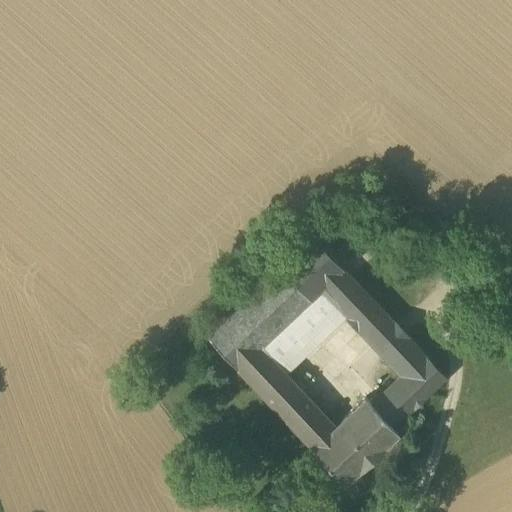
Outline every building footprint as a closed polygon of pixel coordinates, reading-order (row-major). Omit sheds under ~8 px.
[(366,192),(387,214),(409,193),(387,171),(366,192)] [(206,336),(236,369),(259,347),(320,290),(344,316),(371,345),(383,357),(406,336),(394,323),(312,236),(206,336)] [(320,290),(259,347),(283,373),(344,316),(320,290)] [(446,378),(406,336),(383,357),(401,377),(371,405),(393,428),(446,378)] [(333,426),(283,373),(259,347),(236,369),(309,448),(333,426)] [(309,448),(343,484),(398,433),(393,428),(371,405),(364,397),(333,426),(309,448)]
